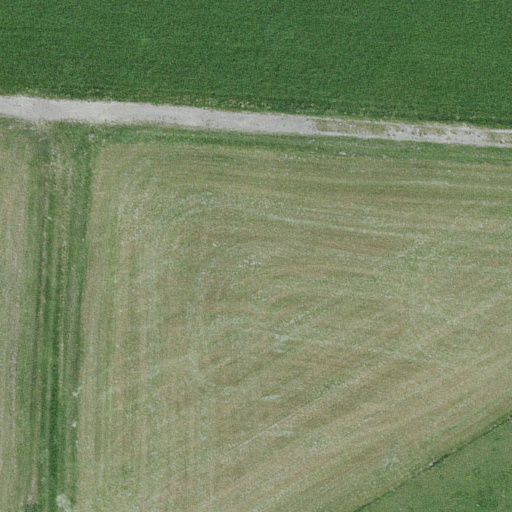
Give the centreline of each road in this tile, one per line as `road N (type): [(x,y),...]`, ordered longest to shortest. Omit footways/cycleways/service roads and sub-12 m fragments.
road 1 (track): [(511,131),(0,108)]
road 2 (track): [(86,113),(66,511)]
